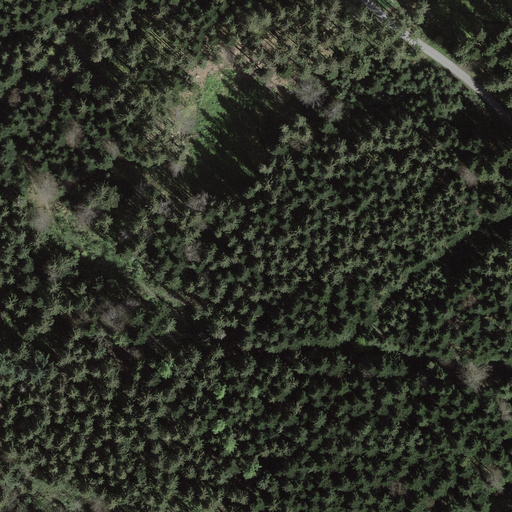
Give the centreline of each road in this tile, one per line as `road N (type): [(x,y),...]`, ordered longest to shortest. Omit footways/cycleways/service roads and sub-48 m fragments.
road 1 (track): [(511,368),(185,336),(58,361),(0,353)]
road 2 (unclassified): [(367,0),(487,95),(511,125)]
